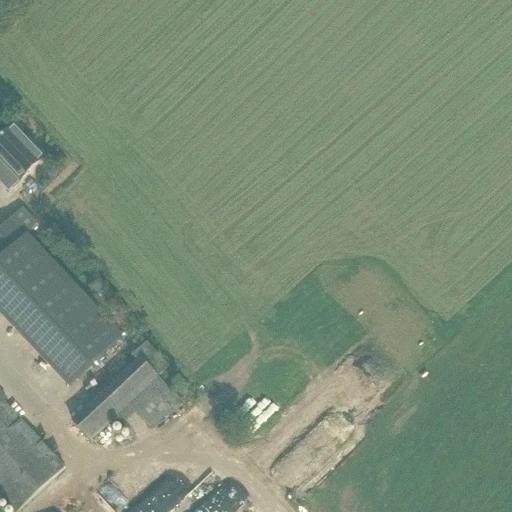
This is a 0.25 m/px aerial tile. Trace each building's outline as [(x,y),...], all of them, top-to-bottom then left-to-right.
[(6,172),(18,184),(44,159),(13,127),(0,140),(0,159),(9,169),(6,172)] [(0,231),(0,260),(25,237),(37,224),(23,209),(0,231)] [(75,223),(70,228),(76,234),(81,229),(75,223)] [(136,362),(71,423),(90,443),(111,424),(116,420),(122,427),(136,413),(144,420),(171,394),(158,379),(169,368),(146,343),(131,357),(136,362)] [(0,511),(18,511),(64,470),(3,404),(6,401),(0,394),(0,511)] [(188,511),(218,487),(183,446),(107,510),(105,509),(101,511),(188,511)]
